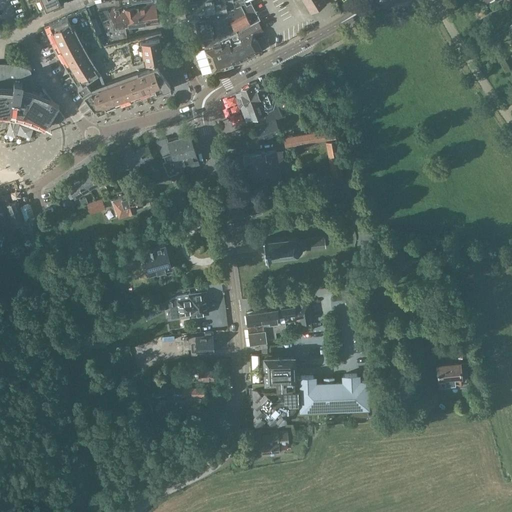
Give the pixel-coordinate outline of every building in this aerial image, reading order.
[(36,0),(38,3),(35,4),(38,11),(52,6),(53,9),(64,4),(61,0),(36,0)] [(98,9),(106,8),(115,6),(114,0),(105,2),(95,3),(98,9)] [(98,9),(111,41),(127,37),(125,26),(157,21),(154,0),(115,6),(106,8),(98,9)] [(187,17),(204,14),(228,9),(227,7),(224,8),(222,0),(220,0),(213,2),(212,0),(209,0),(185,5),(187,17)] [(234,7),(240,5),(245,3),(243,0),(235,0),(233,1),(232,0),(222,0),(224,8),(227,7),(228,9),(228,10),(234,8),(234,7)] [(304,0),(305,0),(310,10),(325,1),(324,0),(304,0)] [(229,20),(236,32),(258,21),(259,20),(250,3),(246,5),(245,3),(242,4),(241,5),(240,5),(234,7),(234,8),(228,10),(230,20),(229,20)] [(127,37),(111,41),(112,41),(101,44),(86,7),(44,25),(53,45),(56,52),(62,61),(69,73),(77,85),(82,92),(94,108),(97,113),(125,103),(133,100),(135,99),(156,91),(158,91),(168,87),(168,88),(169,89),(170,89),(171,89),(172,89),(173,88),(174,87),(174,86),(174,85),(173,84),(173,83),(171,79),(169,73),(168,70),(167,64),(165,55),(161,32),(161,31),(127,38),(127,37)] [(203,41),(205,47),(216,43),(215,42),(224,39),(224,38),(236,32),(229,20),(230,20),(228,10),(228,9),(204,14),(204,17),(188,21),(188,22),(192,43),(203,41)] [(216,43),(205,47),(213,71),(221,68),(221,67),(231,63),(232,64),(258,51),(250,36),(262,29),(258,21),(236,32),(224,38),(224,39),(215,42),(216,43)] [(0,113),(4,114),(12,114),(23,117),(36,121),(40,123),(45,126),(46,125),(47,123),(49,123),(52,123),(54,123),(55,122),(56,122),(57,122),(58,122),(59,121),(60,121),(61,120),(63,119),(64,118),(65,120),(66,119),(65,118),(57,107),(52,100),(44,89),(43,89),(46,93),(43,96),(41,95),(38,94),(35,93),(33,92),(26,90),(26,80),(27,79),(28,78),(29,77),(30,77),(30,76),(31,74),(31,73),(31,72),(31,71),(30,70),(29,69),(28,68),(26,67),(20,65),(15,64),(11,63),(10,63),(5,63),(3,63),(0,63),(0,62),(0,113)] [(264,114),(265,115),(280,109),(280,107),(279,107),(270,84),(259,88),(257,83),(246,88),(234,92),(235,93),(245,121),(246,122),(264,114)] [(291,93),(283,96),(286,102),(293,98),(291,93)] [(280,109),(265,115),(267,121),(255,126),(260,141),(281,133),(276,121),(278,120),(278,118),(283,115),(280,109)] [(283,137),(285,147),(335,138),(333,128),(283,137)] [(171,152),(163,154),(165,160),(163,161),(168,175),(182,170),(182,169),(199,164),(193,144),(192,145),(189,134),(168,140),(171,152)] [(162,155),(163,154),(171,152),(168,140),(167,138),(156,141),(162,155)] [(343,174),(336,140),(325,142),(332,176),(343,174)] [(148,144),(140,148),(144,158),(156,153),(154,147),(150,148),(148,144)] [(140,148),(131,152),(136,162),(144,158),(140,148)] [(267,176),(268,182),(280,179),(275,150),(265,152),(265,150),(242,155),(244,165),(247,165),(250,179),(267,176)] [(131,152),(123,156),(128,166),(136,162),(131,152)] [(128,166),(123,156),(115,160),(117,164),(114,166),(116,172),(128,166)] [(99,169),(91,173),(97,183),(109,176),(105,171),(102,173),(99,169)] [(91,173),(84,178),(89,188),(97,183),(91,173)] [(84,178),(76,182),(82,192),(89,188),(84,178)] [(82,192),(76,182),(68,187),(71,191),(67,193),(70,199),(82,192)] [(135,207),(143,204),(139,194),(135,195),(134,191),(111,199),(116,214),(127,210),(130,211),(134,210),(135,207)] [(101,199),(93,201),(96,209),(103,207),(101,199)] [(0,253),(12,249),(8,237),(16,234),(14,228),(13,224),(23,221),(34,218),(29,203),(18,206),(16,201),(6,204),(0,206),(0,253)] [(243,207),(245,216),(263,213),(261,204),(243,207)] [(271,237),(270,237),(270,238),(265,239),(264,237),(263,238),(263,239),(263,240),(262,240),(262,241),(263,241),(264,248),(265,255),(264,255),(264,256),(265,256),(265,257),(266,257),(266,258),(267,258),(267,257),(272,256),(272,258),(273,257),(273,256),(278,256),(278,257),(279,257),(279,256),(284,255),(284,256),(285,256),(285,255),(290,254),(290,255),(291,255),(291,254),(296,254),(297,254),(298,254),(297,253),(301,248),(302,248),(303,247),(306,247),(306,249),(325,247),(324,236),(305,238),(305,240),(302,240),(295,234),(293,234),(294,236),(289,236),(289,235),(287,235),(287,236),(283,237),(282,235),(281,236),(281,237),(277,237),(277,236),(275,236),(276,238),(271,238),(271,237)] [(143,251),(149,274),(171,268),(164,245),(150,250),(147,243),(138,245),(140,252),(143,251)] [(98,248),(89,251),(91,258),(100,255),(98,248)] [(190,314),(191,316),(208,314),(207,307),(208,307),(206,292),(177,296),(171,299),(172,307),(177,308),(179,316),(190,314)] [(276,308),(247,312),(245,312),(247,323),(268,320),(268,322),(278,320),(284,320),(299,317),(300,322),(310,321),(308,301),(308,300),(303,300),(298,301),(298,302),(296,303),(293,303),(280,305),(278,305),(276,306),(276,308)] [(299,317),(284,320),(285,326),(300,324),(300,322),(299,317)] [(266,347),(265,343),(265,338),(276,337),(275,331),(285,330),(285,326),(284,320),(278,320),(268,322),(269,322),(266,322),(267,324),(247,327),(249,338),(250,345),(258,344),(258,348),(261,348),(266,347)] [(104,328),(92,332),(95,340),(106,336),(104,328)] [(213,350),(212,336),(211,331),(205,331),(205,336),(195,337),(195,336),(183,337),(184,344),(188,344),(188,348),(190,348),(191,354),(196,354),(196,352),(213,350)] [(472,344),(465,344),(458,345),(458,358),(473,357),(472,344)] [(255,387),(252,387),(252,398),(253,418),(257,421),(285,419),(285,408),(287,408),(287,414),(292,418),(308,417),(308,412),(327,411),(349,409),(349,412),(365,411),(364,402),(369,401),(368,379),(359,380),(355,380),(355,373),(340,374),(341,381),(329,381),(329,378),(326,378),(324,379),(324,382),(312,382),(311,375),(296,376),(296,379),(294,379),(293,355),(267,356),(267,355),(264,355),(264,356),(265,381),(254,382),(255,384),(255,387)] [(438,379),(439,379),(439,386),(468,383),(466,361),(436,364),(438,379)] [(197,380),(213,380),(213,367),(204,367),(204,363),(198,363),(197,380)] [(79,374),(77,377),(84,382),(86,379),(79,374)] [(184,399),(161,400),(161,407),(201,407),(201,397),(204,397),(204,388),(181,387),(181,397),(184,397),(184,399)] [(154,418),(148,396),(143,397),(149,419),(154,418)] [(262,433),(263,439),(260,439),(262,454),(280,452),(279,444),(288,443),(287,428),(277,429),(277,428),(270,428),(270,432),(262,433)]
